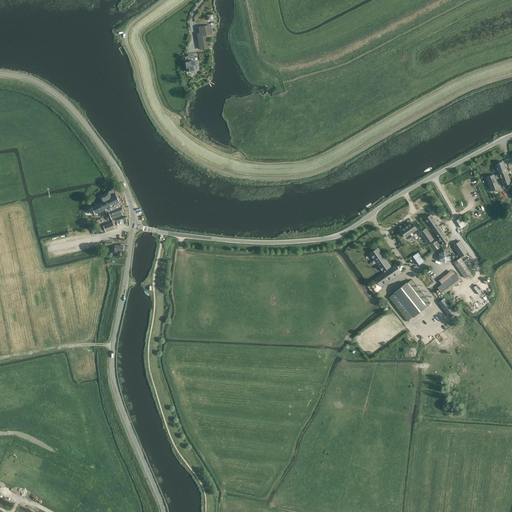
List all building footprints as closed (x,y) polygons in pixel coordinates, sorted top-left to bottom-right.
[(200,33),(198,34),(201,49),(209,48),(206,35),(213,34),(211,25),(199,27),(200,33)] [(197,57),(194,58),(193,55),(185,57),(187,68),(188,70),(189,71),(190,71),(193,73),(195,71),(196,70),(196,69),(197,68),(196,65),(198,64),(197,60),(197,57)] [(494,174),(486,177),(491,191),(499,188),(498,186),(495,178),(499,177),(502,185),(503,186),(511,183),(503,161),(495,164),(498,174),(494,176),(494,174)] [(117,197),(116,194),(111,196),(109,192),(99,197),(101,201),(96,204),(97,205),(92,207),(96,214),(97,213),(98,214),(100,213),(101,213),(103,211),(104,210),(107,216),(108,218),(111,217),(112,219),(123,215),(122,212),(124,212),(122,206),(121,207),(119,203),(120,203),(119,201),(118,201),(118,200),(120,199),(118,196),(117,197)] [(456,221),(463,231),(467,228),(466,225),(468,224),(470,223),(471,225),(474,224),(470,213),(466,215),(468,219),(466,220),(466,219),(463,221),(461,217),(456,221)] [(436,222),(431,215),(425,219),(430,227),(430,226),(443,245),(449,241),(436,222)] [(400,230),(407,240),(412,237),(413,238),(420,233),(427,243),(433,239),(425,227),(419,232),(417,229),(412,222),(400,230)] [(115,228),(113,223),(103,226),(104,226),(98,228),(101,233),(105,232),(105,231),(115,228)] [(437,241),(430,246),(434,251),(441,246),(437,241)] [(460,241),(453,246),(463,261),(464,262),(471,257),(460,241)] [(378,248),(370,254),(383,271),(384,271),(385,272),(376,279),(381,286),(401,272),(395,265),(390,268),(389,267),(390,266),(378,248)] [(439,254),(440,260),(445,262),(450,259),(449,253),(444,250),(439,254)] [(418,252),(411,257),(418,266),(425,262),(418,252)] [(456,266),(465,278),(471,273),(464,262),(463,261),(456,266)] [(438,288),(443,294),(461,280),(455,273),(438,288)] [(430,304),(411,280),(407,283),(406,282),(394,292),(394,293),(390,296),(409,320),(413,317),(414,317),(426,307),(430,304)] [(450,305),(444,298),(438,303),(444,310),(450,305)]
